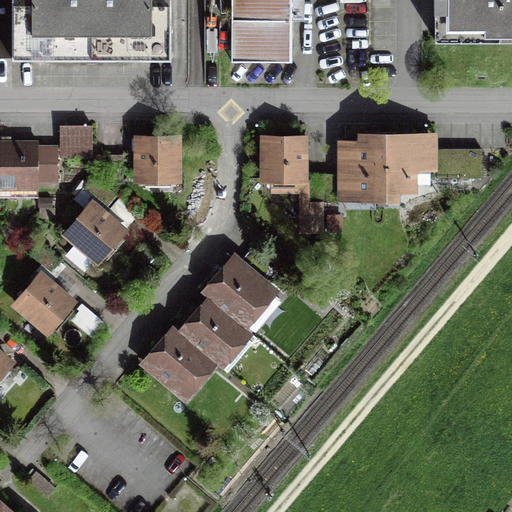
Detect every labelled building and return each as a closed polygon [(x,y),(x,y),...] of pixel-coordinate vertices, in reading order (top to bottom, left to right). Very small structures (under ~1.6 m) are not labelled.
[(0,0),(0,57),(14,58),(13,0),(0,0)] [(13,0),(14,58),(169,58),(169,0),(13,0)] [(293,0),(231,0),(231,67),(293,68),(293,0)] [(511,0),(438,0),(438,46),(511,44),(511,0)] [(94,121),(66,121),(66,156),(94,156),(94,121)] [(265,182),(303,181),(302,135),(263,136),(265,182)] [(197,191),(199,138),(145,136),(143,190),(197,191)] [(376,136),(376,143),(376,184),(430,184),(430,136),(376,136)] [(0,191),(53,191),(53,138),(0,139),(0,191)] [(376,193),(376,184),(376,143),(347,143),(347,193),(376,193)] [(485,177),(483,148),(438,149),(439,179),(485,177)] [(323,203),(324,173),(311,173),(311,203),(323,203)] [(339,173),(324,173),(323,203),(339,203),(339,173)] [(87,274),(124,231),(89,200),(65,228),(78,239),(64,254),(87,274)] [(141,243),(130,255),(150,274),(162,262),(141,243)] [(221,295),(262,332),(293,296),(246,254),(214,290),(221,295)] [(7,306),(46,339),(78,302),(39,269),(7,306)] [(191,330),(233,366),(238,370),(267,336),(262,332),(221,295),(191,330)] [(106,322),(86,306),(74,321),(94,337),(106,322)] [(198,406),(233,366),(191,330),(186,325),(151,366),(198,406)] [(0,389),(20,366),(0,349),(0,389)] [(38,511),(0,481),(0,511),(38,511)]
